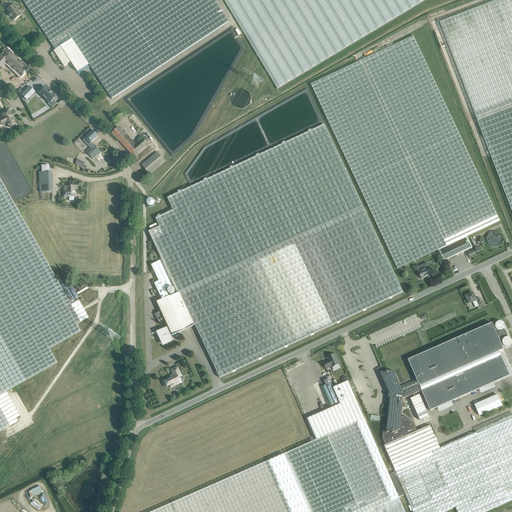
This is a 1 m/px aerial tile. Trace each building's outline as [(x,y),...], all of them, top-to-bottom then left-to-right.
[(22,0),(55,49),(72,38),(89,64),(112,99),(116,96),(129,88),(229,22),(214,0),(22,0)] [(225,0),(279,89),(425,0),(225,0)] [(511,0),(498,0),(440,23),(478,121),(511,211),(511,0)] [(13,6),(12,5),(11,5),(9,6),(8,7),(9,8),(7,10),(10,13),(9,14),(11,17),(12,16),(14,20),(22,15),(15,4),(13,6)] [(500,221),(413,36),(311,84),(398,269),(439,250),(444,261),(472,248),(467,236),(500,221)] [(56,50),(54,51),(64,66),(71,62),(78,72),(89,64),(72,38),(55,49),(56,50)] [(6,48),(0,54),(0,57),(22,77),(29,69),(6,48)] [(27,100),(35,92),(29,86),(21,95),(27,100)] [(45,87),(39,93),(49,103),(48,104),(52,108),(57,103),(52,99),(55,97),(51,93),(48,90),(45,87)] [(119,109),(111,116),(117,122),(124,116),(119,109)] [(7,124),(9,128),(15,124),(8,112),(3,114),(5,116),(0,118),(0,119),(3,126),(7,124)] [(325,125),(168,198),(174,210),(156,218),(160,226),(149,231),(162,260),(151,265),(159,281),(155,283),(162,300),(157,302),(169,327),(167,328),(167,327),(161,330),(163,335),(162,336),(163,338),(164,338),(167,344),(173,341),(171,336),(173,335),(195,324),(220,378),(403,292),(325,125)] [(118,127),(116,129),(112,133),(139,162),(153,149),(142,137),(135,144),(125,133),(124,134),(118,127)] [(93,130),(89,134),(83,140),(90,148),(86,151),(93,159),(101,152),(94,145),(91,143),(99,136),(93,130)] [(158,151),(145,162),(142,165),(149,174),(166,161),(158,151)] [(75,164),(83,168),(85,162),(78,159),(75,164)] [(41,165),(42,172),(39,172),(40,192),(53,192),(52,172),(49,172),(49,165),(41,165)] [(0,431),(13,424),(18,422),(16,418),(20,416),(6,392),(57,363),(49,349),(80,332),(76,325),(88,318),(78,300),(70,305),(52,272),(18,211),(0,179),(0,431)] [(68,190),(63,190),(63,197),(69,197),(69,201),(74,200),(74,199),(74,197),(75,197),(75,186),(70,186),(68,186),(68,190)] [(502,240),(502,238),(501,237),(501,235),(500,234),(499,233),(497,232),(495,232),(494,232),(493,232),(492,232),(490,233),(489,234),(488,235),(487,237),(487,238),(486,239),(486,241),(487,243),(488,244),(489,245),(490,246),(491,247),(492,247),(494,247),(495,247),(497,247),(498,246),(499,246),(500,244),(501,243),(502,241),(502,240)] [(420,276),(422,279),(432,274),(429,267),(418,272),(419,273),(418,273),(418,274),(419,276),(420,276)] [(476,301),(479,306),(482,304),(479,297),(476,299),(473,293),(466,296),(469,304),(476,301)] [(158,314),(155,315),(158,320),(164,318),(160,310),(156,311),(158,314)] [(382,438),(385,445),(417,431),(413,422),(405,415),(401,417),(403,398),(422,390),(430,410),(511,374),(511,369),(492,323),(408,360),(417,379),(401,386),(394,371),(385,370),(386,373),(380,372),(389,393),(389,395),(389,397),(390,398),(387,423),(384,425),(382,438)] [(504,329),(497,333),(499,339),(507,336),(504,329)] [(327,357),(329,361),(327,362),(327,361),(323,363),(326,369),(331,366),(332,367),(339,364),(335,354),(327,357)] [(164,381),(167,386),(170,385),(171,388),(182,382),(178,374),(181,373),(178,366),(171,369),(173,374),(170,375),(171,378),(164,381)] [(405,511),(348,381),(333,388),(340,404),(307,419),(316,440),(151,511),(405,511)] [(306,437),(282,383),(260,393),(283,447),(306,437)] [(479,416),(502,406),(497,395),(474,405),(479,416)] [(385,445),(384,446),(413,511),(443,511),(455,507),(457,511),(482,511),(511,499),(511,413),(475,429),(477,432),(440,448),(430,425),(417,431),(385,445)]
